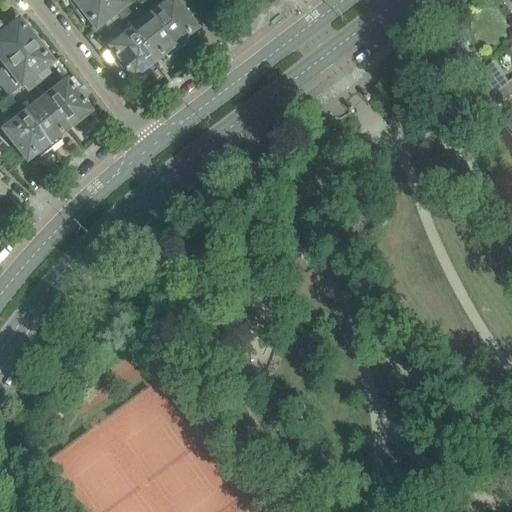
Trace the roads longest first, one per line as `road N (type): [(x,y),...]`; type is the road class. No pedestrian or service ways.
road 1 (tertiary): [(0,354),(96,236),(402,0)]
road 2 (tertiary): [(344,0),(149,149)]
road 3 (tertiary): [(149,149),(70,217),(0,297)]
road 4 (residential): [(34,0),(149,149)]
